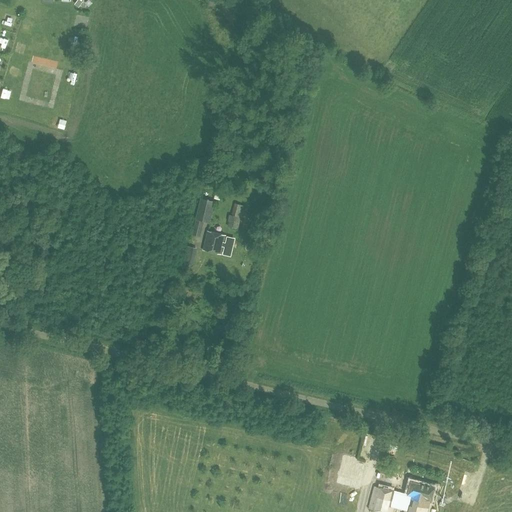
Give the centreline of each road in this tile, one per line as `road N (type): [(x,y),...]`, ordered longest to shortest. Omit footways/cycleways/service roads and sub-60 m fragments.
road 1 (unclassified): [(511,449),(0,325)]
road 2 (track): [(38,0),(48,12),(23,110),(0,124)]
